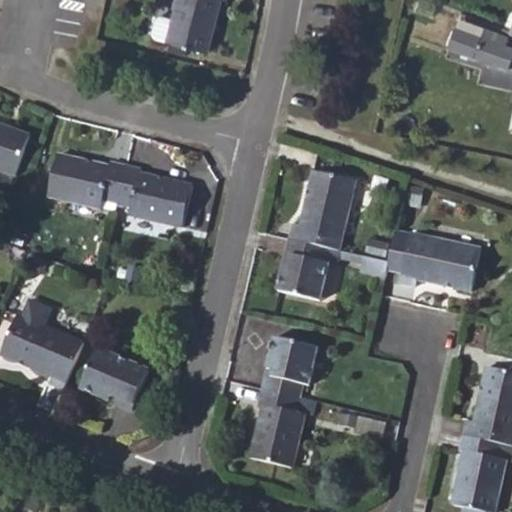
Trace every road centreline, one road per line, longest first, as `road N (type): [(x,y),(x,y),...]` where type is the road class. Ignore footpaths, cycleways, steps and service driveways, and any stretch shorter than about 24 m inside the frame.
road 1 (residential): [(175,490),(256,144)]
road 2 (residential): [(256,144),(58,96),(5,69),(27,14)]
road 3 (residential): [(398,511),(436,338),(405,330)]
road 4 (residential): [(175,490),(0,426)]
road 5 (residential): [(256,144),(286,0)]
